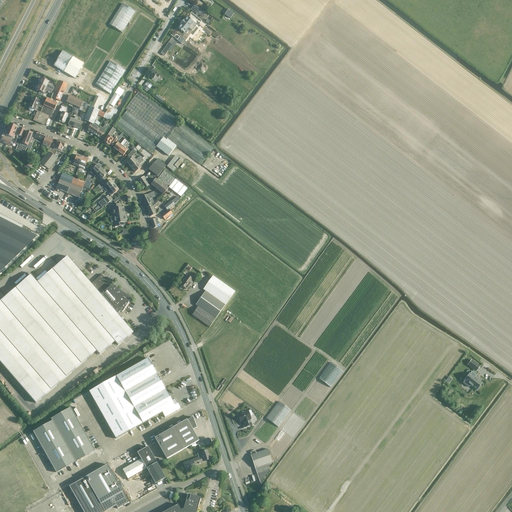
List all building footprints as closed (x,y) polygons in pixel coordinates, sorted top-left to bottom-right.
[(123,32),(135,11),(122,3),(110,25),(123,32)] [(196,7),(192,11),(196,13),(195,15),(197,17),(198,14),(203,17),(212,5),(209,3),(203,11),(196,7)] [(141,46),(155,21),(139,13),(126,38),(141,46)] [(178,28),(181,30),(181,31),(182,31),(184,33),(188,28),(192,31),(196,25),(193,22),(191,20),(191,19),(190,19),(187,17),(185,21),(184,20),(181,24),(181,25),(178,28)] [(165,46),(160,53),(164,56),(169,49),(165,46)] [(63,51),(53,66),(75,78),(83,63),(63,51)] [(150,68),(146,74),(152,79),(151,80),(155,83),(158,79),(160,76),(153,70),(150,68)] [(38,84),(51,90),(52,88),(47,86),(49,82),(41,78),(38,84)] [(55,89),(64,93),(67,84),(59,81),(55,89)] [(147,82),(142,89),(147,92),(152,85),(147,82)] [(51,93),(52,90),(51,90),(38,84),(35,90),(44,94),(45,91),(51,93)] [(60,101),(64,93),(55,89),(51,97),(60,101)] [(127,111),(115,126),(139,144),(137,146),(136,147),(135,148),(137,150),(141,146),(150,153),(151,153),(156,147),(164,152),(168,156),(176,146),(201,165),(213,149),(139,92),(125,109),(127,111)] [(113,107),(120,96),(115,93),(108,103),(113,107)] [(83,102),(76,98),(69,95),(66,102),(80,108),(80,109),(81,107),(83,102)] [(157,95),(154,98),(161,103),(164,100),(157,95)] [(29,107),(29,108),(29,109),(29,110),(30,111),(32,112),(33,111),(34,110),(35,110),(36,108),(37,108),(38,106),(42,108),(40,112),(37,111),(33,120),(45,126),(49,117),(51,117),(54,111),(57,103),(47,98),(45,103),(33,98),(29,107)] [(59,111),(62,113),(58,121),(64,123),(68,114),(65,113),(67,108),(61,106),(59,111)] [(109,121),(110,119),(113,115),(115,114),(117,111),(110,106),(103,117),(109,121)] [(99,111),(89,107),(88,110),(86,114),(84,120),(94,124),(94,123),(95,120),(100,122),(104,113),(99,111)] [(68,125),(74,127),(78,117),(75,116),(74,119),(71,118),(68,125)] [(81,119),(78,117),(74,127),(80,129),(82,123),(79,122),(81,119)] [(7,130),(5,135),(13,138),(14,135),(17,136),(16,137),(21,139),(22,137),(25,129),(20,127),(20,128),(18,127),(7,122),(5,129),(7,130)] [(94,124),(93,125),(91,124),(87,130),(95,135),(99,129),(97,128),(99,126),(94,123),(94,124)] [(104,132),(107,127),(109,125),(106,123),(105,125),(103,128),(101,127),(99,129),(95,135),(99,138),(104,132)] [(116,130),(112,128),(104,142),(109,145),(111,143),(114,145),(117,140),(119,141),(121,138),(119,137),(116,134),(114,137),(113,139),(111,138),(116,130)] [(30,140),(33,132),(32,132),(32,133),(26,131),(22,141),(20,140),(17,145),(21,146),(22,143),(27,146),(29,142),(30,139),(30,140)] [(42,142),(43,140),(44,140),(46,135),(37,131),(36,134),(33,132),(30,140),(33,141),(34,139),(42,142)] [(12,141),(13,138),(5,135),(4,136),(3,138),(3,137),(1,142),(10,145),(12,141)] [(49,149),(51,145),(52,143),(54,138),(46,135),(44,140),(41,146),(49,149)] [(118,152),(126,141),(124,139),(120,144),(118,142),(113,148),(114,148),(113,149),(115,151),(116,150),(118,152)] [(65,143),(58,140),(53,151),(50,148),(48,151),(40,163),(49,170),(58,158),(55,156),(57,151),(64,153),(66,148),(63,147),(65,143)] [(129,143),(126,141),(118,152),(123,156),(127,150),(125,148),(129,143)] [(79,167),(83,157),(77,155),(74,162),(73,165),(79,167)] [(173,172),(176,167),(177,168),(183,160),(181,158),(180,159),(176,155),(167,166),(169,168),(173,172)] [(141,167),(139,164),(147,158),(145,156),(142,158),(139,160),(139,161),(137,162),(131,167),(135,172),(141,167)] [(84,169),(86,166),(88,159),(83,157),(79,167),(84,169)] [(127,163),(131,167),(137,162),(133,157),(127,163)] [(158,177),(157,178),(158,179),(166,169),(168,170),(169,168),(167,166),(166,166),(166,165),(157,159),(154,163),(148,170),(153,174),(158,177)] [(102,169),(100,168),(101,167),(99,164),(98,165),(97,165),(94,162),(91,166),(90,168),(89,169),(91,171),(90,172),(95,177),(97,175),(102,169)] [(31,173),(35,168),(29,163),(25,168),(31,173)] [(107,174),(102,169),(97,175),(101,179),(100,180),(102,183),(106,178),(104,176),(107,174)] [(166,172),(168,170),(166,169),(158,179),(169,188),(175,180),(166,172)] [(67,193),(73,177),(62,173),(56,189),(67,193)] [(144,189),(149,185),(153,181),(154,181),(157,178),(158,177),(153,174),(152,175),(150,177),(151,178),(146,181),(143,177),(138,180),(144,189)] [(79,198),(83,187),(85,182),(73,177),(67,193),(79,198)] [(168,189),(169,188),(158,179),(157,178),(154,181),(151,185),(163,195),(168,189)] [(107,191),(109,190),(115,185),(111,180),(105,185),(101,188),(99,185),(96,187),(99,192),(102,190),(105,188),(107,191)] [(187,189),(176,180),(175,180),(169,188),(181,197),(187,189)] [(109,190),(111,192),(113,195),(119,190),(115,185),(109,190)] [(141,197),(146,207),(154,203),(154,202),(152,198),(155,196),(153,192),(147,195),(141,197)] [(110,196),(109,197),(108,196),(104,199),(102,200),(103,201),(100,203),(103,207),(106,205),(106,204),(107,203),(112,200),(110,196)] [(164,207),(167,210),(168,209),(179,200),(179,199),(177,197),(171,201),(164,207)] [(154,203),(146,207),(150,217),(156,214),(154,209),(159,204),(156,200),(154,202),(154,203)] [(111,206),(112,216),(125,214),(124,207),(121,207),(121,204),(111,206)] [(169,209),(161,216),(164,220),(165,219),(172,214),(169,209)] [(0,272),(37,237),(22,229),(23,226),(0,213),(0,272)] [(112,216),(114,227),(124,226),(124,222),(126,222),(125,214),(112,216)] [(150,220),(153,228),(152,229),(153,233),(159,231),(161,229),(160,226),(157,227),(156,225),(158,224),(157,221),(158,220),(157,218),(150,220)] [(101,275),(91,284),(67,256),(37,282),(30,275),(13,290),(78,366),(96,351),(99,354),(115,342),(118,345),(133,332),(117,314),(120,311),(122,312),(130,300),(130,299),(130,298),(130,297),(111,285),(109,286),(105,282),(106,280),(101,275)] [(186,275),(180,285),(181,286),(182,287),(183,288),(184,288),(186,289),(193,280),(186,275)] [(192,315),(209,327),(221,311),(225,305),(235,291),(213,276),(203,289),(205,291),(195,305),(198,307),(192,315)] [(0,361),(36,403),(78,366),(13,290),(0,301),(0,361)] [(114,378),(122,393),(156,374),(147,358),(114,378)] [(467,364),(476,371),(480,366),(472,359),(467,364)] [(343,371),(331,363),(319,379),(331,388),(343,371)] [(474,377),(476,375),(471,372),(470,374),(469,374),(464,381),(463,383),(468,387),(470,385),(476,390),(482,383),(474,377)] [(122,393),(131,409),(165,390),(156,374),(122,393)] [(89,392),(115,439),(140,425),(131,409),(122,393),(114,378),(89,392)] [(171,401),(165,390),(131,409),(140,425),(162,412),(165,418),(180,409),(175,399),(171,401)] [(51,419),(52,421),(64,441),(75,462),(95,451),(70,407),(51,419)] [(237,418),(238,420),(239,421),(240,423),(243,422),(245,427),(252,425),(250,419),(251,419),(248,411),(244,412),(243,412),(242,412),(241,413),(237,415),(238,417),(237,418)] [(178,438),(184,449),(199,441),(193,430),(196,428),(193,417),(187,420),(172,428),(178,438)] [(278,427),(266,418),(254,435),(266,443),(278,427)] [(44,452),(64,441),(52,421),(33,432),(44,452)] [(160,448),(178,438),(172,428),(154,438),(160,448)] [(166,459),(184,449),(178,438),(160,448),(166,459)] [(64,441),(44,452),(56,472),(75,462),(64,441)] [(137,452),(141,459),(146,469),(157,462),(151,453),(148,446),(137,452)] [(251,455),(250,455),(255,468),(260,483),(270,469),(268,464),(272,462),(268,449),(256,453),(255,450),(250,452),(251,455)] [(183,463),(186,471),(195,468),(194,464),(210,459),(207,450),(200,452),(200,453),(197,454),(198,457),(183,463)] [(128,479),(146,469),(141,459),(122,470),(128,479)] [(157,462),(146,469),(155,484),(165,478),(157,462)] [(117,509),(129,502),(107,465),(85,477),(105,511),(116,506),(117,509)] [(104,511),(105,511),(85,477),(69,486),(83,511),(104,511)] [(186,499),(183,509),(181,510),(178,505),(163,511),(196,511),(200,498),(190,495),(188,494),(186,499)] [(52,500),(58,511),(72,511),(64,495),(52,500)]
